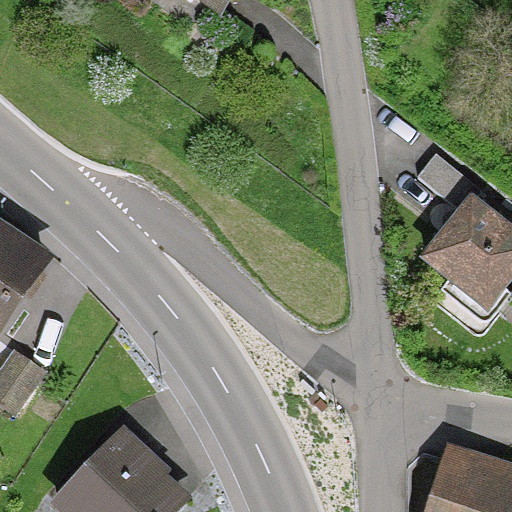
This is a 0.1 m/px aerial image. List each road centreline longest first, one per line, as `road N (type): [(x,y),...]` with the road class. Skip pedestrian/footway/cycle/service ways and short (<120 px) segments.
road 1 (residential): [(326,0),(351,120),(369,382)]
road 2 (tertiary): [(284,511),(218,373),(88,220)]
road 3 (residential): [(88,220),(121,207),(166,222),(300,347),(369,382)]
road 4 (residential): [(369,382),(434,410),(511,420)]
road 5 (residential): [(378,511),(369,382)]
